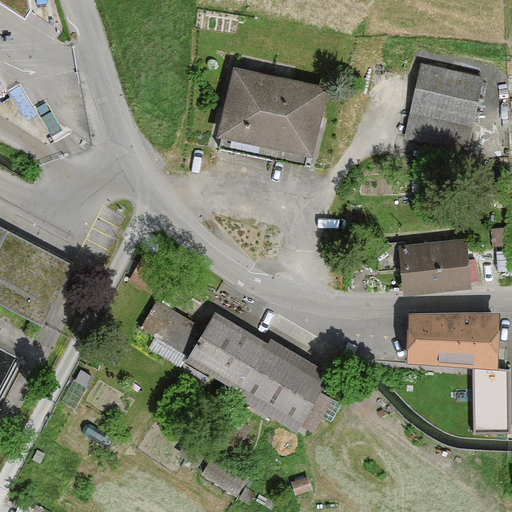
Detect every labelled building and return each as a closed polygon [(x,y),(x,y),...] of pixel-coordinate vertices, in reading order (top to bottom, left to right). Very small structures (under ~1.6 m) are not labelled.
[(28,0),(1,0),(26,14),(30,6),(28,0)] [(329,82),(234,60),(217,130),(222,131),(219,145),(304,164),(307,149),(313,150),(329,82)] [(483,75),(423,62),(406,134),(466,147),(483,75)] [(74,264),(0,225),(0,299),(43,322),(74,264)] [(508,225),(489,226),(490,246),(509,244),(508,225)] [(471,283),(466,236),(400,241),(404,288),(471,283)] [(165,268),(142,256),(129,278),(153,291),(165,268)] [(314,431),(334,397),(319,389),(331,368),(272,333),(269,338),(216,307),(204,327),(157,300),(140,329),(238,386),(235,391),(297,427),(299,422),(314,431)] [(499,316),(408,315),(407,338),(407,362),(473,367),(473,362),(498,364),(499,316)] [(473,362),(473,367),(473,433),(511,433),(510,364),(498,364),(473,362)] [(252,425),(230,412),(214,439),(243,457),(253,441),(245,436),(252,425)] [(245,473),(214,453),(202,471),(236,493),(248,475),(245,473)] [(309,473),(290,479),(294,493),(313,488),(309,473)] [(256,492),(245,486),(240,495),(250,501),(256,492)] [(275,502),(260,494),(256,500),(272,509),(275,502)]
